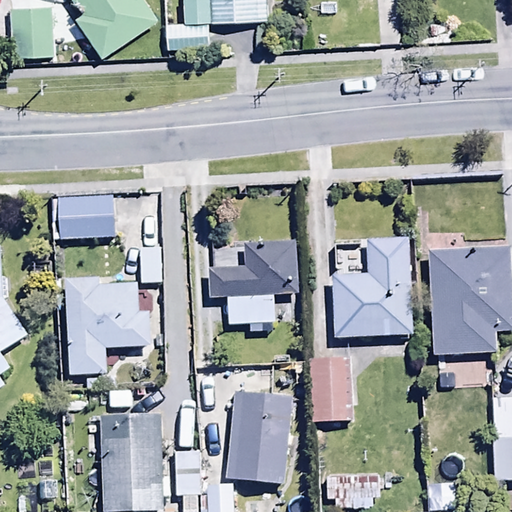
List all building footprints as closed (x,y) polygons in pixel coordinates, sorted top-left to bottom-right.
[(71,0),(86,22),(80,25),(106,65),(161,29),(141,0),(71,0)] [(167,31),(167,55),(209,55),(209,29),(268,28),(268,0),(183,0),(184,31),(167,31)] [(54,16),(12,16),(12,64),(54,64),(54,16)] [(115,202),(62,203),(63,245),(115,244),(115,202)] [(369,280),(335,281),(336,346),(413,344),(412,244),(368,245),(369,280)] [(229,306),(230,330),(289,329),(289,299),(298,298),(297,250),(246,251),(247,275),(239,275),(238,252),(212,252),(214,306),(229,306)] [(2,254),(0,253),(0,394),(6,391),(2,385),(15,376),(4,360),(30,341),(4,305),(2,254)] [(511,253),(431,256),(434,362),(500,360),(500,339),(511,338),(511,253)] [(163,256),(142,256),(141,288),(162,288),(163,256)] [(98,283),(68,285),(71,382),(108,381),(107,353),(151,352),(150,319),(141,319),(140,290),(99,291),(98,283)] [(459,365),(437,366),(438,393),(460,392),(459,365)] [(352,366),(313,366),(313,429),(353,429),(352,366)] [(238,400),(227,484),(281,491),(292,407),(238,400)] [(511,403),(493,404),(495,489),(511,488),(511,403)] [(165,511),(163,422),(103,423),(104,511),(165,511)] [(200,462),(177,463),(177,501),(201,501),(200,462)] [(380,511),(381,479),(328,479),(328,507),(336,507),(336,511),(380,511)] [(235,511),(235,491),(209,491),(208,511),(235,511)]
